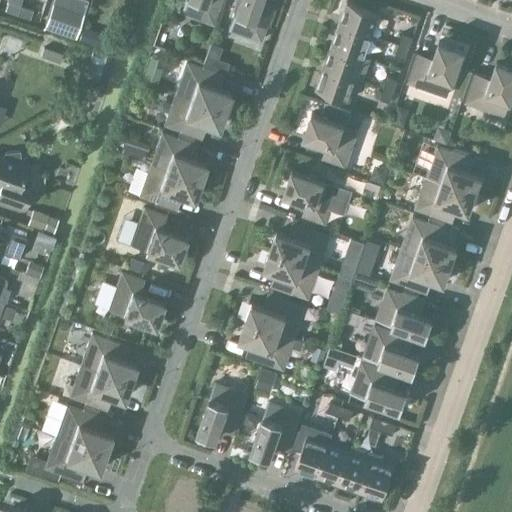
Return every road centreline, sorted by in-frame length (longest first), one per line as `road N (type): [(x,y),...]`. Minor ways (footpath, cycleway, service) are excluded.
road 1 (residential): [(302,0),(149,439)]
road 2 (residential): [(416,511),(511,243)]
road 3 (residential): [(149,439),(351,511)]
